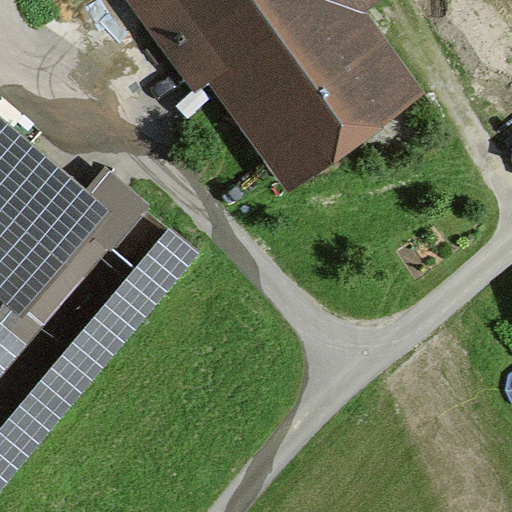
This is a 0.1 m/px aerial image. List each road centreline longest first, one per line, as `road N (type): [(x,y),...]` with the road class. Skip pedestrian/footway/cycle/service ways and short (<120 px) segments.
road 1 (track): [(250,511),(352,390),(511,263)]
road 2 (unknown): [(511,174),(417,34)]
